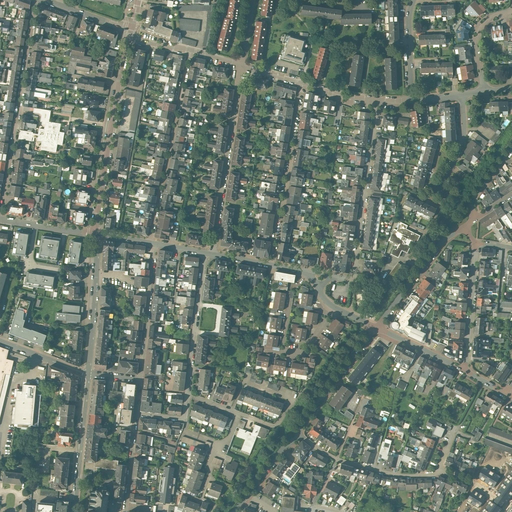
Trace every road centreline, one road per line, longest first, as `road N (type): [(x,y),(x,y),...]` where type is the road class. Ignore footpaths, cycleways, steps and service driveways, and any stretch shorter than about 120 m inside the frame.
road 1 (residential): [(308,272),(353,279),(376,100)]
road 2 (residential): [(34,0),(0,218)]
road 3 (residential): [(96,233),(132,31)]
road 4 (residential): [(150,242),(189,51)]
road 5 (residential): [(241,66),(213,253)]
road 6 (residential): [(271,264),(302,83)]
road 7 (residential): [(89,376),(96,233)]
road 8 (residential): [(141,379),(156,243)]
road 9 (residential): [(377,327),(465,223)]
road 10 (residential): [(74,511),(89,376)]
road 11 (residential): [(296,432),(377,327)]
road 12 (residential): [(465,371),(477,242)]
road 13 (residential): [(461,94),(464,133),(438,210)]
